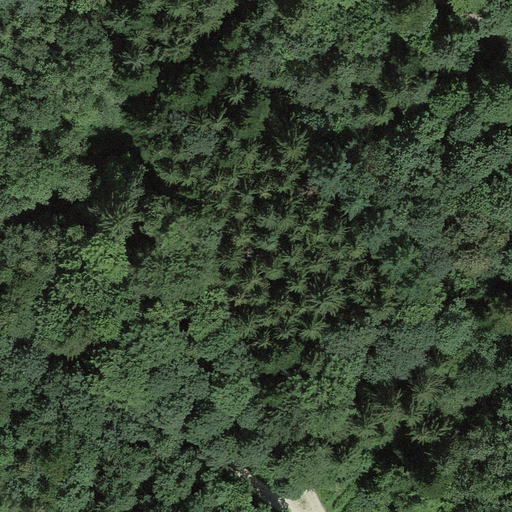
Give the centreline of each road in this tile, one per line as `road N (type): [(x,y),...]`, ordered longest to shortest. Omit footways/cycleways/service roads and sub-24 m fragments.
road 1 (track): [(102,0),(143,126),(316,511)]
road 2 (track): [(0,277),(289,511)]
